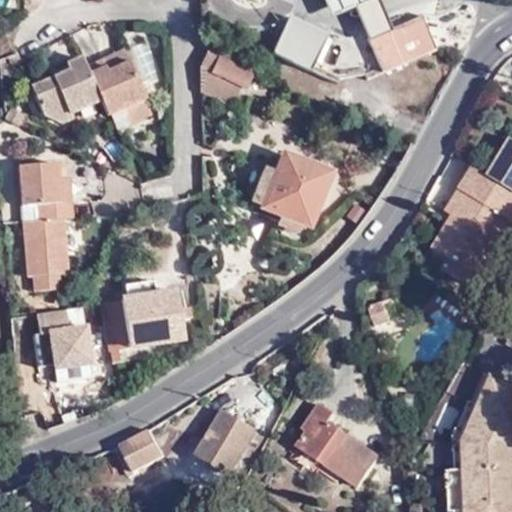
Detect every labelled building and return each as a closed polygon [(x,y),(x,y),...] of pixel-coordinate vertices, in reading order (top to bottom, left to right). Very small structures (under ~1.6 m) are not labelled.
[(322,0),(330,18),(354,8),(366,37),(392,28),(380,0),(322,0)] [(366,37),(380,71),(438,49),(425,16),(392,28),(366,37)] [(312,71),(328,38),(289,17),(272,52),(312,71)] [(214,40),(202,62),(242,85),(247,88),(258,65),(214,40)] [(128,58),(124,47),(103,55),(108,66),(128,58)] [(68,114),(101,100),(107,114),(146,98),(131,66),(112,74),(108,66),(103,55),(84,62),(80,53),(67,58),(68,61),(70,67),(53,74),(27,85),(36,109),(61,122),(70,119),(68,114)] [(128,58),(108,66),(112,74),(131,66),(128,58)] [(53,74),(70,67),(68,61),(51,69),(53,74)] [(242,85),(202,62),(203,88),(232,105),(242,85)] [(152,112),(146,98),(107,114),(113,128),(152,112)] [(22,155),(22,164),(32,163),(32,155),(22,155)] [(276,177),(263,171),(249,202),(262,207),(261,210),(252,206),(250,212),(275,222),(274,224),(294,233),(298,224),(308,228),(329,174),(285,158),(276,177)] [(72,203),(59,203),(57,180),(54,161),(32,163),(22,164),(14,165),(25,275),(26,275),(27,290),(61,287),(60,273),(67,272),(62,217),(74,215),(72,203)] [(435,254),(446,261),(483,281),(511,228),(511,192),(473,171),(447,216),(454,220),(435,254)] [(57,180),(59,203),(72,203),(71,179),(57,180)] [(476,293),(483,281),(446,261),(439,273),(476,293)] [(125,285),(126,298),(156,295),(154,280),(125,285)] [(511,292),(504,287),(495,303),(505,307),(511,294),(511,292)] [(182,292),(156,295),(126,298),(104,300),(110,349),(181,339),(179,320),(189,319),(188,309),(184,309),(182,292)] [(385,303),(369,309),(377,329),(393,322),(385,303)] [(67,308),(34,311),(39,367),(94,363),(90,320),(68,322),(67,308)] [(511,312),(498,343),(511,348),(511,312)] [(511,511),(511,381),(493,373),(480,402),(465,436),(468,511),(511,511)] [(419,390),(406,388),(403,404),(416,407),(419,390)] [(456,511),(468,511),(465,436),(480,402),(471,399),(455,433),(457,466),(449,467),(452,508),(457,508),(456,511)] [(326,426),(332,416),(319,407),(304,431),(308,433),(298,449),(358,486),(376,456),(326,426)] [(248,480),(250,477),(269,438),(258,431),(260,426),(227,408),(201,456),(248,480)] [(153,427),(115,446),(132,475),(168,456),(153,427)]
